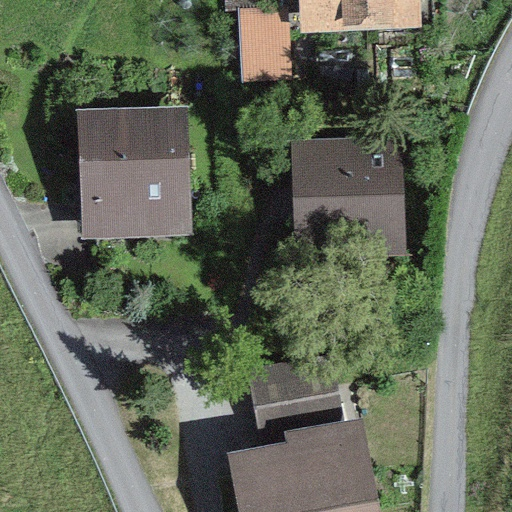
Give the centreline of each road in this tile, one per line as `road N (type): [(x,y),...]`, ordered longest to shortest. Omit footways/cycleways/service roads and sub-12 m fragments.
road 1 (unclassified): [(444,511),(461,236),(477,157),(511,76)]
road 2 (unclassified): [(0,213),(140,511)]
